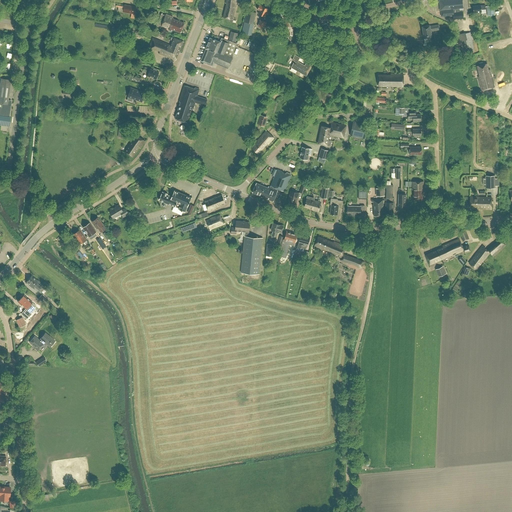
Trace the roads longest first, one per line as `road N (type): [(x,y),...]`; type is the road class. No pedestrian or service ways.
road 1 (track): [(346,511),(350,374),(371,276),(360,228)]
road 2 (tertiary): [(511,218),(360,228),(300,219),(239,193)]
road 3 (residential): [(53,221),(32,188),(9,178),(26,31),(0,20)]
road 4 (unclassified): [(239,193),(333,86),(357,34)]
road 5 (unclassified): [(21,478),(0,313)]
road 6 (secondary): [(53,221),(158,154)]
